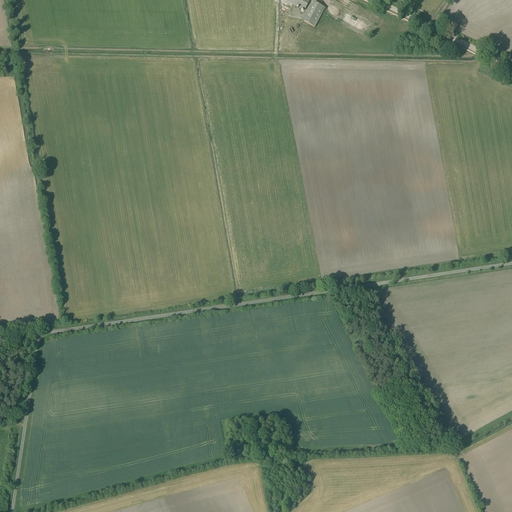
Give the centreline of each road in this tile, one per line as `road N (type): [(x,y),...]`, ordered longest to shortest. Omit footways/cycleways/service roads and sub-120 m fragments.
road 1 (unclassified): [(511,264),(44,333),(12,511)]
road 2 (track): [(511,69),(380,0)]
